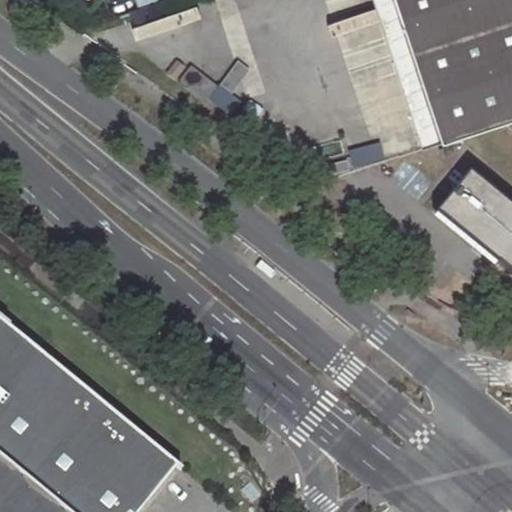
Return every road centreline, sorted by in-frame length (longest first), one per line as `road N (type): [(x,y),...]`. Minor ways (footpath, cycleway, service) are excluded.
road 1 (primary): [(501,438),(382,330),(0,31)]
road 2 (primary): [(0,140),(205,318)]
road 3 (primary): [(205,318),(399,477)]
road 4 (primary): [(205,318),(240,385),(295,434),(314,471),(312,511)]
